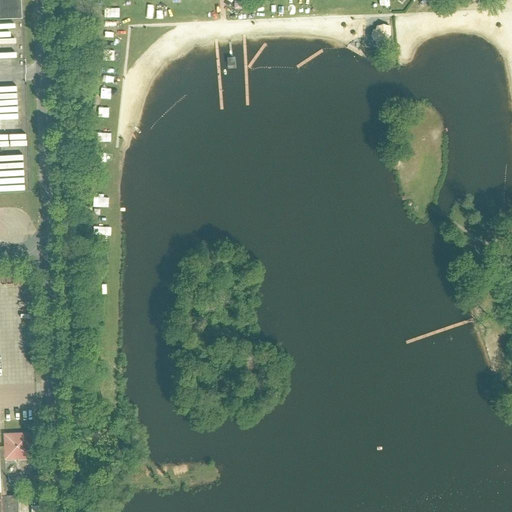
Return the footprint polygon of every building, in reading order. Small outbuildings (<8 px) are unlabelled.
[(20,0),(0,0),(0,15),(21,15),(20,0)] [(116,14),(116,4),(105,4),(105,13),(116,14)] [(99,33),(117,33),(118,22),(99,22),(99,33)] [(388,37),(389,26),(375,24),(373,34),(388,37)] [(108,206),(108,198),(94,197),(94,206),(108,206)] [(11,434),(4,442),(4,452),(12,459),(23,459),(30,451),(29,441),(21,433),(11,434)] [(0,511),(17,511),(16,495),(6,496),(6,491),(1,492),(0,479),(0,511)]
